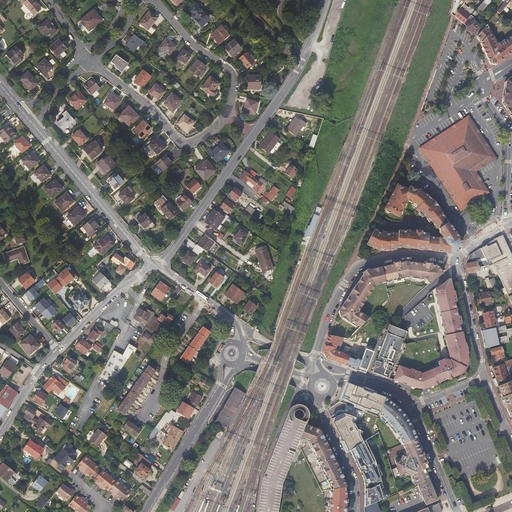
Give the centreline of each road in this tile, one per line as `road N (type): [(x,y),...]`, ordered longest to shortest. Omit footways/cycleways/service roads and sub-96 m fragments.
road 1 (secondary): [(317,352),(357,266),(401,252),(457,260)]
road 2 (residential): [(156,264),(27,116)]
road 3 (residential): [(87,57),(177,140),(196,141),(226,113)]
road 4 (secondary): [(511,223),(508,136),(485,94),(487,82),(511,63)]
road 5 (secondary): [(146,511),(236,364)]
road 6 (secondary): [(253,134),(299,67),(325,0)]
road 7 (residential): [(153,0),(230,71),(226,113)]
road 8 (residential): [(205,301),(167,353),(159,392),(143,415)]
road 9 (residential): [(156,264),(58,350)]
road 10 (secondary): [(315,397),(353,474),(356,511)]
